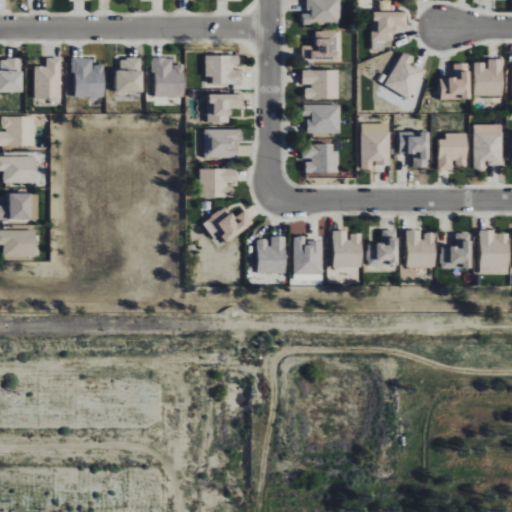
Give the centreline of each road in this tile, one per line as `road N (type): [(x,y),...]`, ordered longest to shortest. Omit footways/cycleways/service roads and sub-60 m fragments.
road 1 (track): [(257,511),(261,392),(276,355),(385,352),(454,371),(511,371)]
road 2 (residential): [(269,28),(0,28)]
road 3 (residential): [(0,324),(255,324)]
road 4 (residential): [(273,197),(511,201)]
road 5 (track): [(261,479),(398,478),(411,466),(417,437),(415,422),(403,414)]
road 6 (residential): [(269,0),(273,197)]
